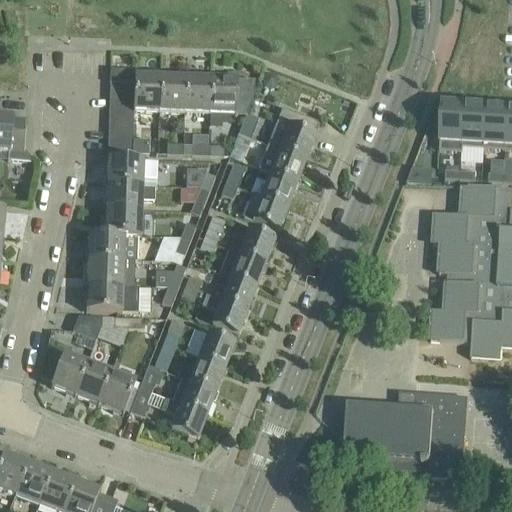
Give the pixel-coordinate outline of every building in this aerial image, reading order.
[(110,85),(134,86),(133,99),(133,110),(133,114),(134,114),(159,115),(160,79),(158,79),(158,73),(110,72),(110,85)] [(235,116),(246,116),(254,94),(254,82),(253,82),(253,84),(236,84),(236,81),(235,81),(235,82),(234,82),(234,76),(221,75),(221,81),(209,81),(208,117),(235,118),(235,116)] [(184,80),(160,79),(159,115),(183,116),(184,80)] [(208,117),(209,81),(184,80),(183,116),(208,117)] [(110,85),(109,98),(133,99),(134,86),(110,85)] [(109,98),(109,109),(133,110),(133,99),(109,98)] [(442,107),(439,154),(462,156),(463,151),(462,151),(464,108),(442,107)] [(464,108),(462,151),(463,151),(483,152),(486,110),(464,108)] [(109,109),(108,120),(133,121),(134,114),(133,114),(133,110),(109,109)] [(267,148),(305,163),(320,125),(282,110),(267,148)] [(486,110),(483,152),(505,153),(507,111),(486,110)] [(258,121),(246,116),(238,136),(251,141),(258,121)] [(12,119),(0,118),(0,154),(9,155),(7,163),(30,165),(31,161),(23,151),(24,122),(12,121),(12,119)] [(108,120),(108,131),(133,132),(133,121),(108,120)] [(133,132),(108,131),(108,143),(133,144),(133,143),(133,132)] [(246,152),(251,141),(238,136),(234,148),(246,152)] [(132,157),(133,144),(108,143),(107,156),(132,157)] [(182,158),(183,148),(166,148),(166,158),(182,158)] [(207,159),(208,148),(192,148),(191,159),(207,159)] [(208,148),(207,159),(224,159),(224,149),(208,148)] [(305,163),(267,148),(258,172),(270,177),(270,176),(296,186),(305,163)] [(154,189),(154,190),(156,190),(157,164),(107,162),(106,188),(143,189),(154,189)] [(232,168),(225,186),(237,190),(244,172),(232,168)] [(445,174),(445,182),(460,183),(460,175),(445,174)] [(200,191),(209,194),(215,179),(205,176),(192,175),(191,190),(200,191)] [(460,175),(460,183),(474,184),(475,176),(460,175)] [(270,176),(270,177),(261,200),(287,210),(296,186),(270,176)] [(488,177),(488,185),(503,186),(503,178),(488,177)] [(511,178),(503,178),(503,186),(511,186),(511,178)] [(237,190),(225,186),(221,198),(232,202),(237,190)] [(154,203),(154,190),(154,189),(143,189),(106,188),(105,214),(142,215),(142,203),(154,203)] [(511,213),(511,205),(511,192),(503,192),(503,193),(471,191),(463,190),(461,220),(432,218),(432,219),(435,219),(433,248),(441,248),(439,277),(459,279),(458,287),(444,286),(443,287),(446,287),(444,315),(430,314),(430,315),(432,315),(430,344),(471,347),(470,361),(471,361),(471,359),(500,361),(501,349),(511,349),(511,213)] [(209,194),(200,191),(190,216),(199,220),(209,194)] [(287,210),(261,200),(253,197),(243,221),(252,224),(278,234),(287,210)] [(136,239),(136,240),(141,240),(142,215),(105,214),(105,238),(136,239)] [(203,242),(215,247),(224,224),(212,219),(203,242)] [(186,225),(180,241),(190,244),(196,229),(186,225)] [(236,233),(228,252),(265,267),(275,243),(248,232),(246,237),(236,233)] [(87,263),(123,265),(123,264),(136,264),(136,240),(136,239),(105,238),(88,237),(87,263)] [(184,259),(190,244),(180,241),(174,256),(170,265),(180,269),(184,259)] [(215,247),(203,242),(199,254),(211,258),(215,247)] [(228,252),(219,277),(256,291),(265,267),(228,252)] [(122,290),(123,265),(87,263),(86,289),(122,290)] [(173,276),(167,291),(176,295),(182,280),(173,276)] [(247,314),(256,291),(219,277),(215,287),(225,291),(220,304),(247,314)] [(185,290),(197,295),(201,285),(188,280),(185,290)] [(86,289),(85,314),(121,315),(137,316),(138,290),(122,290),(86,289)] [(193,306),(197,295),(185,290),(180,301),(193,306)] [(176,295),(167,291),(161,306),(170,310),(176,295)] [(238,338),(247,314),(220,304),(206,298),(202,309),(216,315),(211,328),(238,338)] [(102,321),(86,320),(78,320),(72,334),(96,343),(102,330),(102,321)] [(128,331),(129,321),(113,321),(112,331),(128,331)] [(145,322),(129,321),(128,331),(145,332),(145,322)] [(172,323),(163,346),(175,351),(184,328),(172,323)] [(208,336),(198,360),(225,371),(234,347),(208,336)] [(175,351),(163,346),(158,357),(170,362),(175,351)] [(74,399),(88,365),(64,356),(51,390),(74,399)] [(189,384),(216,394),(225,371),(198,360),(189,384)] [(98,408),(111,374),(88,365),(74,399),(98,408)] [(138,392),(151,397),(160,373),(147,368),(140,386),(138,392)] [(98,408),(122,417),(135,384),(111,374),(98,408)] [(216,394),(189,384),(188,385),(181,382),(172,405),(206,419),(216,394)] [(138,392),(129,415),(141,420),(151,397),(138,392)] [(458,418),(459,400),(399,396),(398,412),(347,409),(343,459),(385,462),(384,478),(461,483),(464,437),(454,436),(455,417),(458,418)] [(197,442),(206,419),(172,405),(165,402),(161,413),(176,419),(171,432),(197,442)] [(0,492),(14,498),(27,465),(4,456),(0,465),(0,492)] [(38,508),(51,474),(27,465),(14,498),(38,508)] [(62,511),(73,483),(51,474),(38,508),(48,511),(62,511)] [(92,511),(99,496),(98,496),(99,493),(73,483),(62,511),(92,511)] [(99,496),(92,511),(105,511),(106,511),(108,511),(113,511),(117,503),(99,496)]
